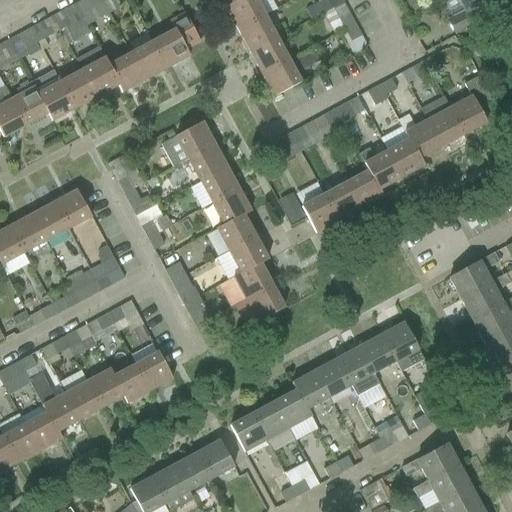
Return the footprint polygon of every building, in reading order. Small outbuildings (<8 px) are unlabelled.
[(84,0),(74,6),(82,19),(94,13),(86,0),(84,0)] [(241,0),(225,9),(237,31),(263,17),(254,0),(241,0)] [(449,22),(455,34),(476,22),(477,25),(500,13),(492,0),(457,0),(465,14),(449,22)] [(62,12),(69,26),(82,19),(74,6),(62,12)] [(174,31),(152,43),(167,70),(189,57),(185,50),(200,42),(189,23),(184,13),(169,21),(174,31)] [(338,19),(344,30),(354,25),(348,14),(338,19)] [(237,31),(249,53),(275,39),(263,17),(237,31)] [(30,30),(38,43),(50,37),(43,23),(30,30)] [(344,30),(351,42),(361,37),(354,25),(344,30)] [(18,36),(25,50),(38,43),(30,30),(18,36)] [(249,53),(261,75),(287,61),(275,39),(249,53)] [(130,55),(145,82),(167,70),(152,43),(130,55)] [(287,61),(261,75),(273,98),(300,84),(295,75),(322,60),(316,49),(315,48),(313,49),(288,63),(287,61)] [(118,87),(122,94),(131,89),(145,82),(130,55),(117,62),(109,67),(108,67),(118,86),(118,87)] [(423,63),(429,73),(441,66),(435,56),(423,63)] [(96,98),(118,87),(118,86),(108,67),(109,67),(105,59),(82,72),(96,98)] [(411,69),(417,79),(429,73),(423,63),(411,69)] [(31,83),(52,122),(74,110),(60,84),(53,71),(31,83)] [(60,84),(74,110),(96,98),(82,72),(60,84)] [(448,109),(463,136),(485,123),(479,110),(493,103),(479,77),(464,85),(470,97),(448,109)] [(384,97),(385,96),(396,90),(391,80),(379,86),(384,97)] [(52,122),(31,83),(16,91),(19,96),(11,100),(26,127),(30,134),(51,122),(52,122)] [(366,93),(373,106),(387,99),(385,96),(384,97),(379,86),(366,93)] [(0,89),(0,133),(3,139),(26,127),(11,100),(5,87),(0,89)] [(347,104),(335,110),(340,120),(342,124),(354,117),(364,112),(357,99),(347,104)] [(426,121),(441,148),(463,136),(448,109),(426,121)] [(323,117),(328,127),(340,120),(335,110),(323,117)] [(404,132),(422,167),(423,167),(419,159),(441,148),(426,121),(404,132)] [(160,146),(172,168),(188,160),(214,146),(202,123),(160,146)] [(290,134),(296,144),(307,138),(302,128),(290,134)] [(386,152),(400,179),(422,167),(404,132),(403,133),(407,141),(386,152)] [(278,141),(284,151),(296,144),(290,134),(278,141)] [(188,160),(200,182),(226,168),(214,146),(188,160)] [(379,191),(400,179),(386,152),(374,159),(369,150),(359,155),(358,155),(363,165),(366,172),(368,171),(378,191),(379,191)] [(117,160),(107,165),(124,195),(133,190),(117,160)] [(226,168),(200,182),(213,204),(238,190),(226,168)] [(346,184),(360,210),(383,198),(379,191),(378,191),(368,171),(366,172),(346,184)] [(324,196),(338,222),(360,210),(346,184),(324,196)] [(124,195),(130,206),(139,201),(133,190),(124,195)] [(215,230),(215,232),(250,212),(238,190),(213,204),(224,225),(215,230)] [(53,203),(71,236),(68,230),(90,218),(76,191),(53,203)] [(291,194),(277,202),(290,225),(304,218),(291,194)] [(301,208),(315,234),(338,222),(324,196),(301,208)] [(31,215),(45,242),(57,235),(61,241),(71,236),(53,203),(31,215)] [(227,254),(255,239),(243,217),(251,213),(250,212),(215,232),(227,254)] [(9,227),(23,254),(45,242),(31,215),(9,227)] [(141,227),(148,240),(157,235),(151,222),(141,227)] [(0,232),(0,264),(1,266),(23,254),(9,227),(0,232)] [(157,235),(148,240),(154,251),(164,246),(163,246),(157,235)] [(240,276),(267,261),(255,239),(227,254),(240,276)] [(479,263),(448,280),(460,302),(505,277),(504,275),(490,283),(484,272),(498,263),(493,254),(478,262),(479,263)] [(233,280),(245,302),(272,287),(260,265),(267,261),(240,276),(233,280)] [(178,264),(164,271),(172,284),(181,279),(185,277),(178,264)] [(96,282),(101,291),(112,285),(107,276),(96,282)] [(181,279),(172,284),(178,296),(192,289),(185,277),(181,279)] [(460,302),(472,323),(511,300),(511,298),(502,304),(496,292),(510,284),(505,277),(460,302)] [(83,288),(89,298),(101,291),(96,282),(83,288)] [(245,302),(258,325),(284,310),(272,287),(245,302)] [(51,305),(57,315),(68,309),(63,299),(51,305)] [(511,300),(472,323),(483,344),(511,327),(511,300)] [(39,312),(44,322),(57,315),(51,305),(39,312)] [(107,315),(112,325),(124,318),(119,309),(107,315)] [(189,316),(196,329),(206,323),(199,311),(189,316)] [(95,321),(101,331),(112,325),(107,315),(95,321)] [(196,329),(202,340),(212,334),(206,323),(196,329)] [(380,336),(395,362),(401,373),(423,360),(403,323),(380,336)] [(511,327),(483,344),(495,365),(511,355),(511,327)] [(63,339),(68,348),(80,342),(75,332),(63,339)] [(358,348),(379,385),(373,374),(395,362),(380,336),(358,348)] [(51,345),(56,355),(68,348),(63,339),(51,345)] [(351,386),(357,397),(379,385),(358,348),(336,360),(351,386)] [(135,366),(149,392),(172,380),(158,353),(135,366)] [(511,355),(495,365),(506,386),(511,382),(511,355)] [(18,363),(24,373),(35,366),(30,356),(18,363)] [(314,371),(329,398),(351,386),(336,360),(314,371)] [(0,372),(0,382),(8,396),(30,385),(28,381),(24,373),(21,368),(18,363),(0,372)] [(109,370),(127,404),(149,392),(135,366),(114,377),(110,369),(109,370)] [(86,382),(101,409),(122,397),(126,405),(127,404),(109,370),(86,382)] [(292,383),(310,417),(312,417),(308,410),(329,398),(314,371),(292,383)] [(42,406),(60,440),(61,440),(57,432),(79,421),(64,394),(55,399),(41,375),(28,381),(42,406)] [(64,394),(79,421),(101,409),(86,382),(64,394)] [(274,402),(288,429),(310,417),(292,383),(291,384),(295,391),(274,402)] [(432,389),(414,399),(424,416),(427,420),(444,411),(432,389)] [(252,414),(266,441),(288,429),(274,402),(252,414)] [(24,426),(38,452),(60,440),(42,406),(41,407),(45,414),(24,426)] [(229,427),(244,454),(266,441),(252,414),(229,427)] [(424,416),(412,422),(417,432),(430,425),(427,420),(424,416)] [(385,430),(377,434),(380,440),(385,449),(407,438),(397,420),(387,426),(384,427),(385,430)] [(2,438),(16,464),(38,452),(24,426),(2,438)] [(0,438),(0,472),(16,464),(2,438),(0,438)] [(368,446),(373,456),(385,449),(380,440),(368,446)] [(196,453),(210,480),(233,467),(219,441),(196,453)] [(416,460),(401,469),(406,478),(421,470),(427,482),(427,483),(458,466),(447,446),(417,462),(416,460)] [(174,466),(188,492),(210,480),(196,453),(174,466)] [(347,458),(336,464),(341,473),(352,468),(347,458)] [(330,467),(323,470),(329,480),(341,473),(336,464),(330,467)] [(152,478),(171,511),(193,501),(188,492),(174,466),(152,478)] [(427,482),(412,490),(413,492),(417,499),(432,491),(439,505),(470,488),(459,467),(458,466),(427,483),(427,482)] [(114,474),(105,479),(107,484),(118,488),(120,486),(114,474)] [(129,490),(141,511),(151,511),(166,504),(170,511),(171,511),(152,478),(129,490)] [(359,491),(370,511),(393,499),(386,487),(382,489),(378,481),(359,491)] [(304,483),(293,489),(297,497),(309,491),(304,483)] [(292,487),(279,494),(285,504),(297,497),(293,489),(292,487)] [(426,511),(476,511),(482,509),(470,488),(439,505),(426,511)]
